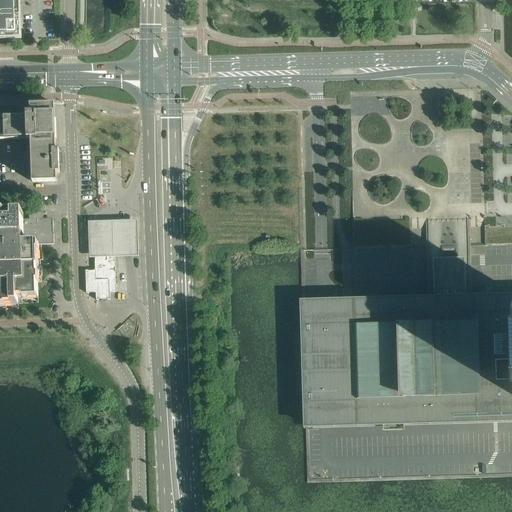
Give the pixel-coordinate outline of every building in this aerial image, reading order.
[(0,0),(0,40),(15,40),(15,39),(15,33),(22,33),(20,0),(0,0)] [(56,150),(56,147),(55,104),(30,105),(31,108),(27,109),(27,115),(0,116),(0,139),(31,139),(33,182),(57,182),(57,173),(56,173),(57,180),(34,181),(34,151),(56,150)] [(351,169),(355,190),(369,192),(393,217),(402,208),(424,212),(434,202),(448,174),(445,157),(426,154),(424,146),(433,138),(434,134),(430,132),(429,127),(420,129),(420,132),(417,135),(401,132),(400,126),(399,125),(383,141),(378,138),(375,153),(369,154),(375,155),(376,160),(364,158),(362,166),(350,164),(358,168),(351,169)] [(59,150),(56,150),(34,151),(34,181),(57,180),(56,173),(57,173),(60,173),(59,150)] [(0,305),(1,305),(1,303),(5,303),(5,304),(18,303),(18,297),(24,297),(24,295),(29,295),(29,298),(38,297),(38,282),(35,282),(35,277),(36,276),(36,266),(35,266),(35,261),(37,261),(37,251),(35,251),(35,245),(54,244),(53,219),(46,219),(46,212),(29,213),(29,220),(24,220),(23,213),(0,213),(0,305)] [(511,422),(511,294),(472,296),(470,233),(470,218),(426,219),(428,297),(323,300),(303,301),(301,301),(299,301),(304,429),(306,429),(325,428),(511,422)] [(89,271),(86,271),(87,293),(88,293),(94,293),(96,293),(96,300),(98,300),(109,300),(110,300),(110,293),(116,292),(115,258),(115,255),(95,256),(95,259),(95,265),(94,265),(94,271),(89,271)]
